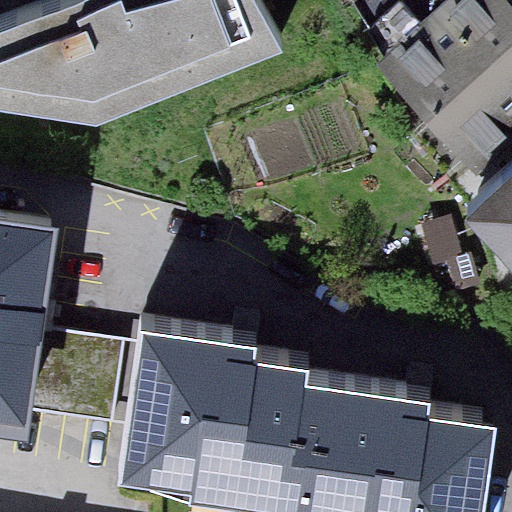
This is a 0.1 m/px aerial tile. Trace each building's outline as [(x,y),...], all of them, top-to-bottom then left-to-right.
[(286,46),(259,0),(131,0),(132,1),(125,3),(123,0),(101,0),(90,4),(88,0),(59,0),(0,22),(0,104),(93,119),(286,46)] [(511,116),(511,10),(503,0),(457,0),(430,24),(409,0),(403,0),(363,35),(467,155),(511,116)] [(511,172),(469,211),(511,258),(511,172)] [(60,221),(0,213),(0,426),(32,431),(60,221)] [(258,335),(142,320),(119,473),(235,510),(234,511),(480,511),(498,412),(432,400),(434,387),(313,365),(315,354),(257,347),(258,335)]
